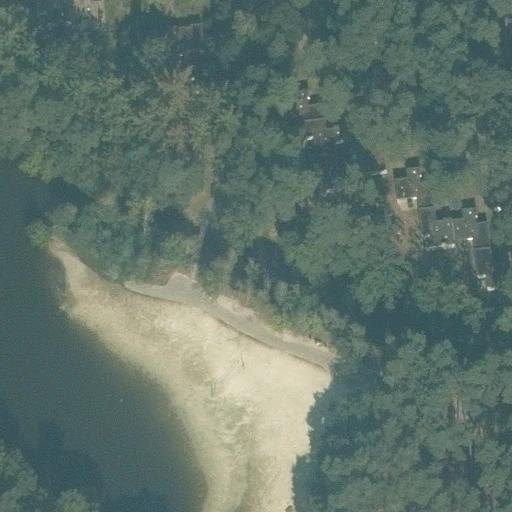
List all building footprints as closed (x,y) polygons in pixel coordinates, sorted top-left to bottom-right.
[(69,27),(69,23),(67,2),(67,0),(58,1),(58,3),(51,3),(51,0),(34,0),(36,17),(45,17),(46,29),(57,28),(57,30),(61,30),(61,28),(69,27)] [(67,2),(69,23),(87,21),(89,33),(105,32),(102,5),(91,6),(90,0),(77,0),(78,1),(67,2)] [(162,59),(170,58),(167,31),(160,32),(160,34),(153,35),(151,20),(135,22),(138,49),(146,48),(148,61),(159,59),(159,61),(163,61),(162,59)] [(170,58),(183,57),(199,55),(203,55),(200,28),(189,29),(189,31),(175,32),(175,31),(167,31),(170,58)] [(199,55),(183,57),(185,82),(193,82),(195,94),(206,93),(206,95),(210,95),(210,93),(218,92),(215,65),(207,66),(207,68),(200,69),(199,55)] [(297,119),(298,127),(325,123),(323,108),(309,109),(308,102),(310,102),(309,94),(282,97),(283,106),(281,106),(282,110),(283,109),(285,120),(297,119)] [(313,140),(315,159),(336,157),(334,145),(343,144),(341,130),(333,131),(333,133),(326,134),(325,123),(298,127),(300,142),(313,140)] [(350,154),(351,164),(353,178),(386,174),(383,147),(371,149),(371,151),(350,154)] [(336,157),(315,159),(309,160),(311,176),(324,174),(326,194),(347,192),(345,179),(353,178),(351,164),(344,165),(344,167),(337,168),(336,157)] [(417,202),(418,214),(435,212),(431,186),(420,187),(420,180),(421,180),(420,171),(406,173),(407,182),(395,184),(397,204),(417,202)] [(455,249),(454,244),(452,224),(451,222),(443,223),(443,225),(436,226),(435,212),(418,214),(422,240),(430,239),(431,252),(442,250),(443,252),(446,252),(446,250),(455,249)] [(473,242),(474,254),(490,252),(487,226),(476,227),(475,220),(477,220),(476,212),(462,214),(463,222),(452,224),(454,244),(473,242)] [(490,252),(474,254),(477,280),(486,279),(487,292),(498,291),(498,292),(502,292),(502,290),(510,289),(507,262),(499,263),(499,265),(492,266),(490,252)]
